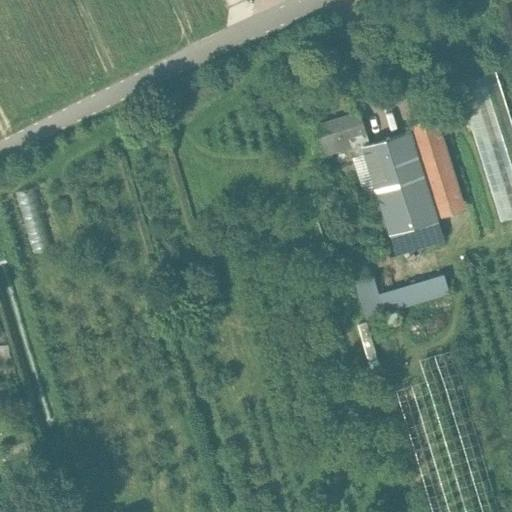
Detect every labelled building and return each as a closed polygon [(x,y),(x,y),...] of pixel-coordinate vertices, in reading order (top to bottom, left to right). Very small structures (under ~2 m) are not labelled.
[(511,214),(511,120),(499,68),(460,78),(496,219),(511,214)] [(410,128),(369,141),(358,110),(316,124),(325,153),(352,144),(355,154),(363,152),(389,233),(396,255),(445,239),(410,128)] [(411,125),(438,211),(462,204),(435,118),(411,125)] [(15,190),(34,250),(52,244),(33,184),(15,190)] [(353,279),(365,318),(448,293),(442,273),(378,292),(372,273),(353,279)]
